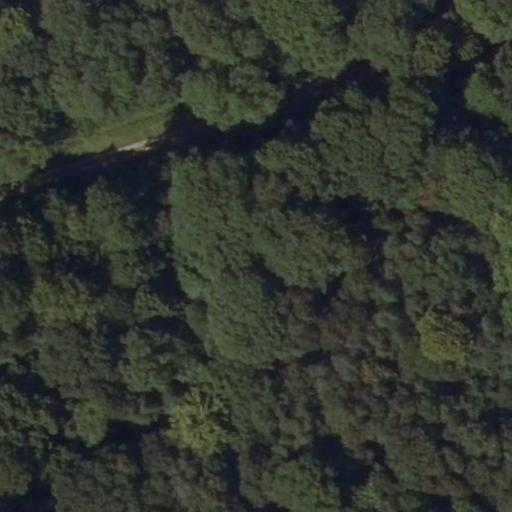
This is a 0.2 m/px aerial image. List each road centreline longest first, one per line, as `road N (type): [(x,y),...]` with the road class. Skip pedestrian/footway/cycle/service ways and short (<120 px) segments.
road 1 (track): [(0,194),(396,56)]
road 2 (track): [(396,56),(511,18)]
